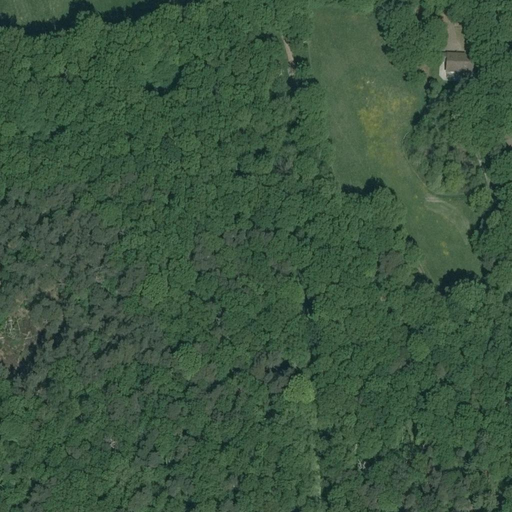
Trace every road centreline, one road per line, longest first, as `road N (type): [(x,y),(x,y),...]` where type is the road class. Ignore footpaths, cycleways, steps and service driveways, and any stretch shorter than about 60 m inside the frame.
road 1 (track): [(329,511),(309,219),(320,198),(277,0)]
road 2 (track): [(0,60),(44,80),(230,55),(249,37),(251,0)]
